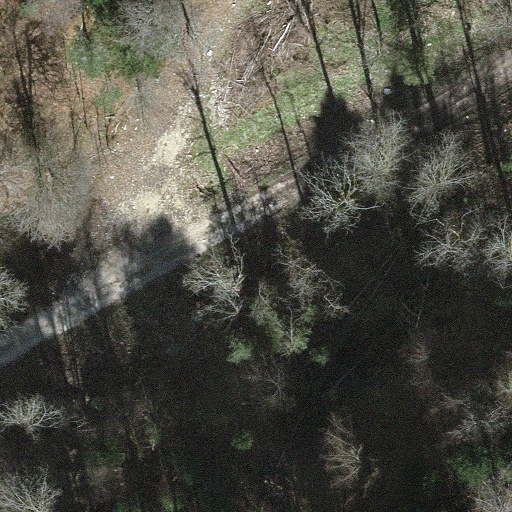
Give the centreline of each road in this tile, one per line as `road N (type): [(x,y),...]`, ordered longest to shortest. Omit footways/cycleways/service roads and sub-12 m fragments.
road 1 (track): [(0,338),(102,270),(355,152),(511,51)]
road 2 (track): [(102,270),(240,0)]
